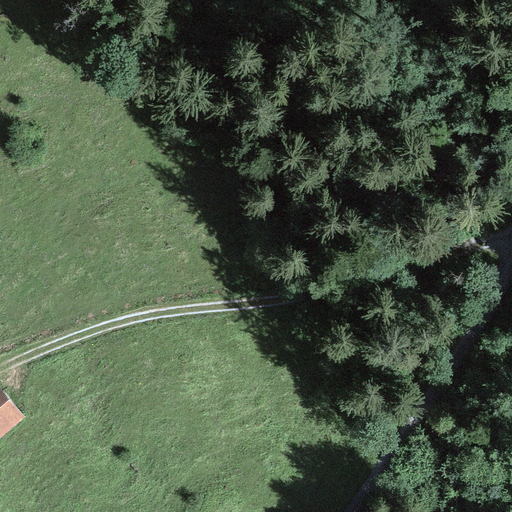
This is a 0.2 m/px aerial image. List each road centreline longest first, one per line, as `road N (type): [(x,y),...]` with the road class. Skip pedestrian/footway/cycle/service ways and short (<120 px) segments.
road 1 (track): [(11,363),(106,325),(318,294),(511,232)]
road 2 (track): [(351,511),(511,257)]
